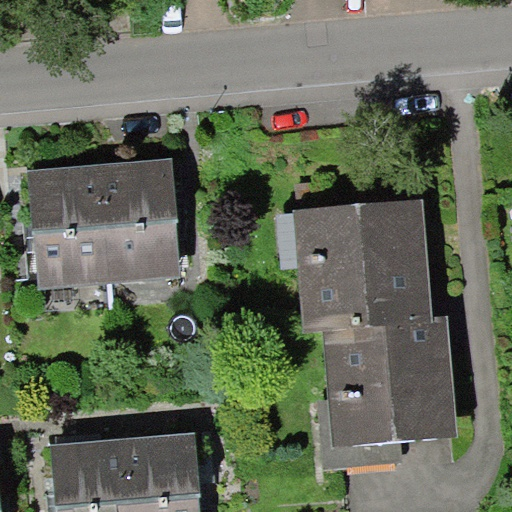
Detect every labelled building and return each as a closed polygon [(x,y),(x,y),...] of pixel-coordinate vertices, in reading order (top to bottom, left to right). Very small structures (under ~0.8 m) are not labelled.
[(105,282),(176,276),(167,168),(97,173),(105,282)] [(34,287),(105,282),(97,173),(26,178),(34,287)] [(440,322),(422,324),(414,206),(294,215),(303,337),(325,336),(333,451),(449,442),(440,322)] [(124,511),(195,511),(190,442),(119,447),(124,511)] [(53,511),(124,511),(119,447),(49,452),(53,511)]
